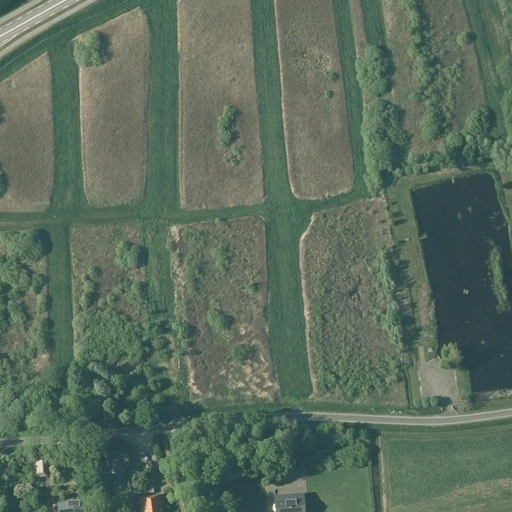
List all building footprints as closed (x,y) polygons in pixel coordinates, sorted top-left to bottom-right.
[(166,365),(160,367),(162,375),(169,373),(166,365)] [(126,492),(123,462),(113,463),(115,493),(126,492)] [(50,492),(48,464),(36,464),(38,492),(50,492)] [(319,476),(319,467),(307,467),(307,477),(319,476)] [(109,488),(100,489),(101,507),(110,507),(109,488)] [(129,497),(141,496),(140,488),(128,489),(129,497)] [(162,511),(161,496),(149,498),(150,507),(145,507),(145,511),(162,511)] [(303,511),(302,497),(278,499),(278,511),(303,511)] [(149,498),(138,499),(139,511),(145,511),(145,507),(150,507),(149,498)]
